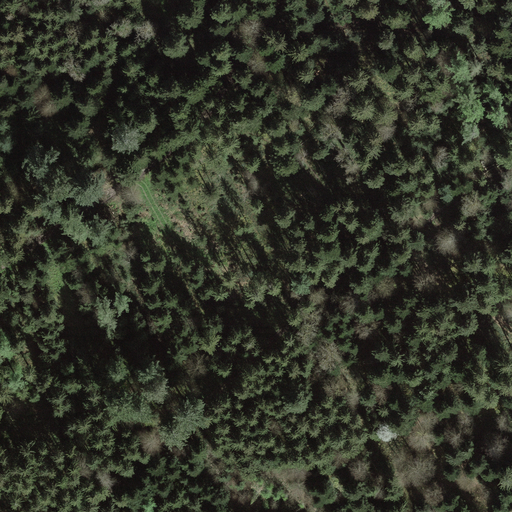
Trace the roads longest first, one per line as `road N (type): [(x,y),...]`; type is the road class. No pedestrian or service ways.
road 1 (track): [(95,511),(294,322),(511,168)]
road 2 (track): [(0,265),(189,134),(282,0)]
